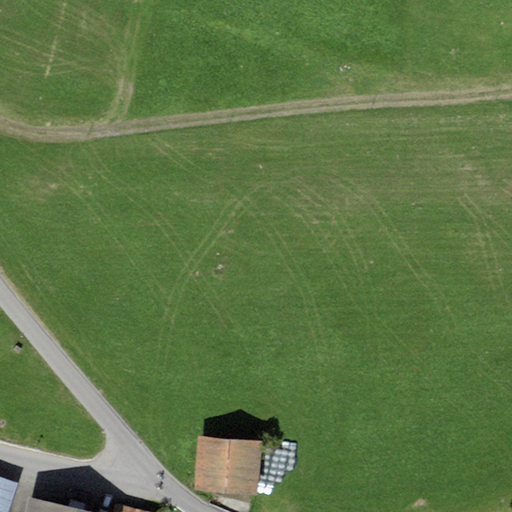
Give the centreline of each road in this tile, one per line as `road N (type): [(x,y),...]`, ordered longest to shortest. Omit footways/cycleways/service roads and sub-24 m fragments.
road 1 (track): [(0,123),(61,134),(511,92)]
road 2 (residential): [(152,468),(0,291)]
road 3 (residential): [(152,468),(115,478),(0,455)]
